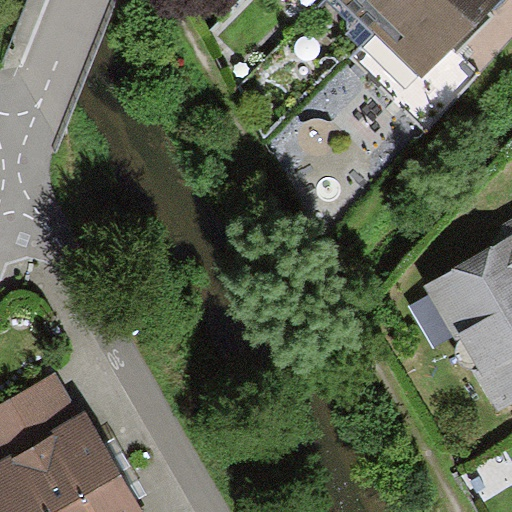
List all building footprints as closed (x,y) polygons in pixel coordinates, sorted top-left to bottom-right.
[(340,0),(376,35),(411,0),(340,0)] [(411,0),(376,35),(422,81),(505,0),(411,0)] [(511,222),(496,231),(504,245),(421,292),(495,420),(511,410),(511,222)] [(0,511),(78,511),(122,488),(86,421),(81,424),(57,380),(0,411),(0,511)] [(135,511),(122,488),(78,511),(135,511)]
